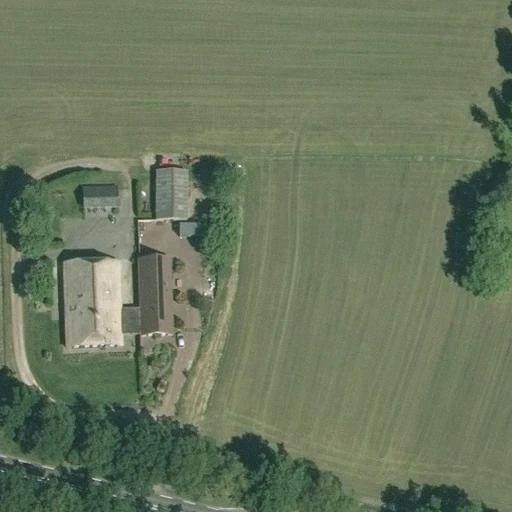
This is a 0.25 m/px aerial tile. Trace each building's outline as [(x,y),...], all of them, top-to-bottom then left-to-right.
[(186,220),(186,175),(157,174),(156,220),(186,220)] [(86,191),(87,206),(118,204),(117,189),(86,191)] [(140,311),(130,311),(131,336),(141,336),(141,338),(172,336),(169,261),(138,262),(140,311)] [(121,336),(131,336),(130,311),(119,312),(118,264),(63,266),(67,351),(121,348),(121,336)] [(380,493),(391,469),(381,464),(370,489),(380,493)]
